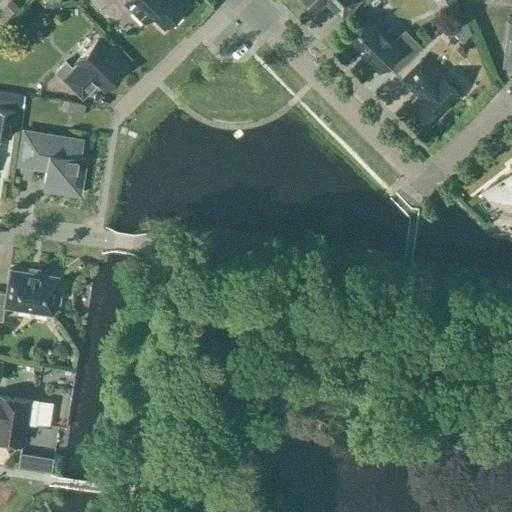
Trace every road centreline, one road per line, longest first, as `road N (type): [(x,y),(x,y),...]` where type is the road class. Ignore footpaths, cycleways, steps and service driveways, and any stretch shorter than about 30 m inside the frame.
road 1 (unclassified): [(511,303),(133,243)]
road 2 (residential): [(243,0),(427,182),(511,110)]
road 3 (residential): [(229,0),(119,110)]
road 4 (residential): [(133,243),(0,222)]
